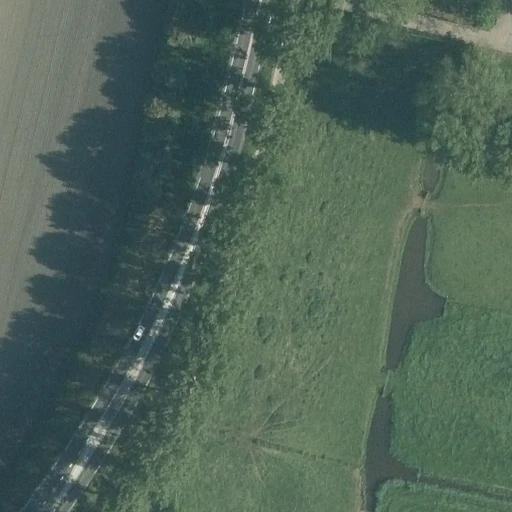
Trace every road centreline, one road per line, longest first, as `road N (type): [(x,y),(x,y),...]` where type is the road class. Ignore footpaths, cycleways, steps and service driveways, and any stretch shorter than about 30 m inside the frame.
road 1 (secondary): [(38,511),(116,410),(157,331),(206,206),(259,0)]
road 2 (track): [(511,246),(469,221),(378,193),(408,20)]
